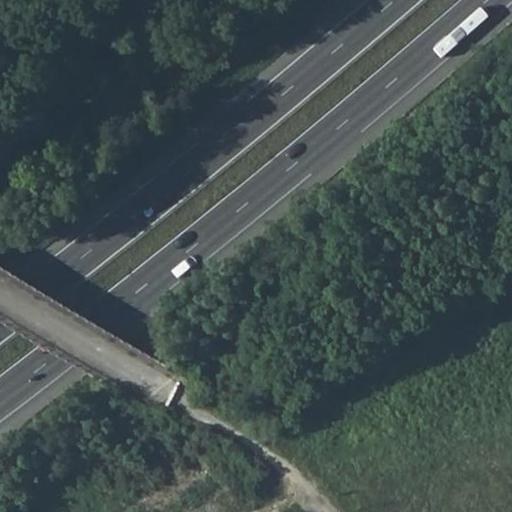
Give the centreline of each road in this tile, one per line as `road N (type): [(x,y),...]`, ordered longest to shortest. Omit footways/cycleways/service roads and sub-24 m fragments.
road 1 (trunk): [(0,398),(486,0)]
road 2 (trunk): [(395,0),(0,321)]
road 3 (track): [(0,291),(162,388),(330,511)]
